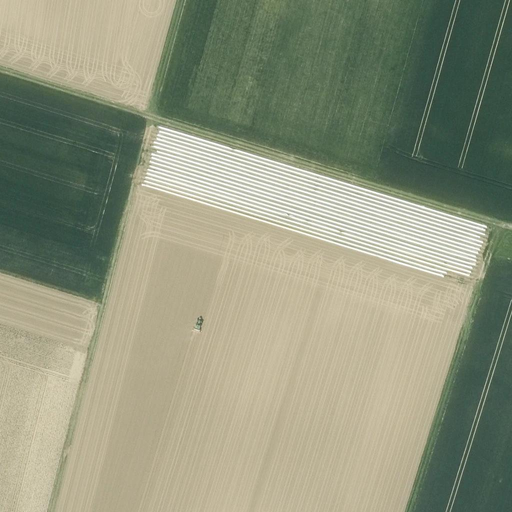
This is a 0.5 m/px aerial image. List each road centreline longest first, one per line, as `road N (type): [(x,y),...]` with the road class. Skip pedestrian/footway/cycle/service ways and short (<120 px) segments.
road 1 (track): [(511,233),(0,75)]
road 2 (track): [(188,0),(58,511)]
road 3 (track): [(416,511),(504,230)]
